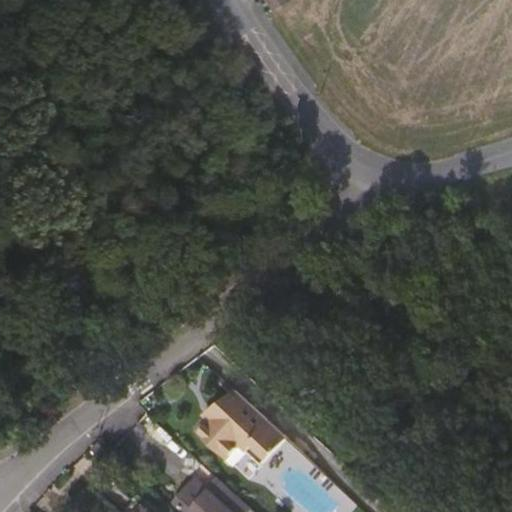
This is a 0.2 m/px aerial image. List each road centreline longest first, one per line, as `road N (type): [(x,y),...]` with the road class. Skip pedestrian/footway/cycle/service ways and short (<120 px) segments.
road 1 (residential): [(376,205),(37,468)]
road 2 (unclassified): [(376,205),(227,0)]
road 3 (residential): [(376,205),(422,181),(511,154)]
